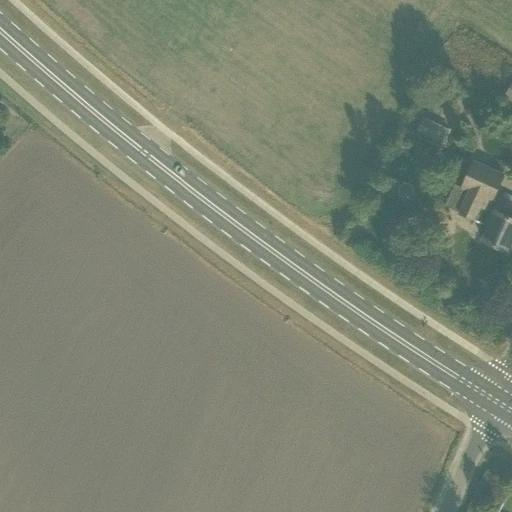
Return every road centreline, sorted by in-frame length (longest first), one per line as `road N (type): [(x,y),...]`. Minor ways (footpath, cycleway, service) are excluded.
road 1 (secondary): [(493,400),(358,314),(148,159),(0,27)]
road 2 (unclassified): [(446,511),(493,400)]
